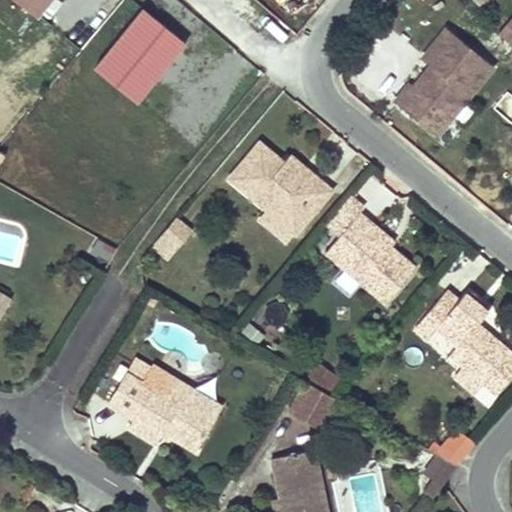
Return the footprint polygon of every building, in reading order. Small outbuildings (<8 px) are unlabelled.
[(18,0),(37,15),(49,0),(18,0)] [(186,42),(143,8),(95,66),(138,101),(186,42)] [(511,15),(499,31),(511,42),(511,15)] [(450,119),(492,67),(446,29),(423,56),(432,64),(439,69),(432,77),(420,79),(413,87),(409,84),(397,99),(430,126),(441,112),(450,119)] [(439,69),(432,64),(420,79),(432,77),(439,69)] [(438,133),(450,119),(441,112),(430,126),(438,133)] [(295,233),(332,189),(309,170),(303,177),(284,162),(259,141),(229,177),(268,210),(294,231),(295,233)] [(309,170),(290,154),(284,162),(303,177),(309,170)] [(294,231),(268,210),(260,220),(286,241),(294,231)] [(391,246),(370,229),(374,224),(359,212),(325,252),(386,303),(416,267),(391,246)] [(175,250),(192,231),(176,217),(160,236),(175,250)] [(395,241),(374,224),(370,229),(391,246),(395,241)] [(511,376),(511,351),(478,323),(488,311),(465,291),(458,300),(446,290),(416,325),(429,337),(437,327),(458,345),(450,354),(497,394),(511,376)] [(0,317),(11,300),(0,292),(0,317)] [(196,450),(222,406),(177,378),(166,396),(143,382),(151,368),(135,358),(108,402),(134,417),(129,425),(157,442),(164,430),(196,450)] [(333,375),(320,365),(312,376),(325,386),(333,375)] [(331,391),(339,380),(333,375),(325,386),(331,391)] [(323,430),(340,399),(336,397),(306,380),(289,411),(323,430)] [(457,464),(475,443),(457,430),(438,453),(457,464)] [(327,511),(314,449),(272,458),(280,498),(282,511),(327,511)] [(443,483),(457,464),(438,454),(424,472),(433,478),(424,491),(433,497),(443,483)]
